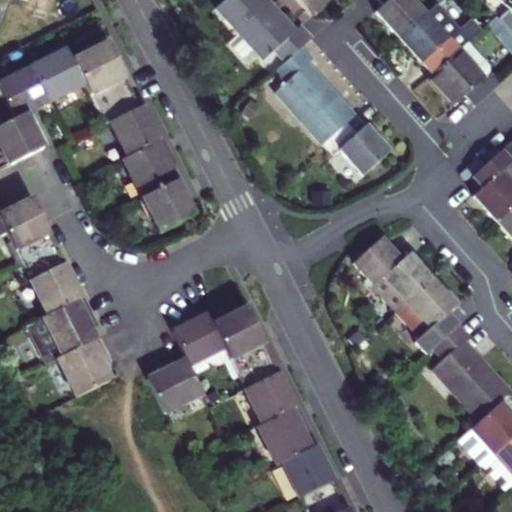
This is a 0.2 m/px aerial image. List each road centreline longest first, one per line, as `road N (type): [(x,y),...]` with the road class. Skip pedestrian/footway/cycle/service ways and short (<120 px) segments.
road 1 (residential): [(391,511),(270,268)]
road 2 (residential): [(253,234),(135,0)]
road 3 (residential): [(443,171),(329,40)]
road 4 (residential): [(270,268),(373,207),(388,211),(420,191)]
road 5 (residential): [(511,332),(479,262),(420,191)]
road 6 (residential): [(253,234),(112,302)]
road 7 (residential): [(112,302),(49,173)]
